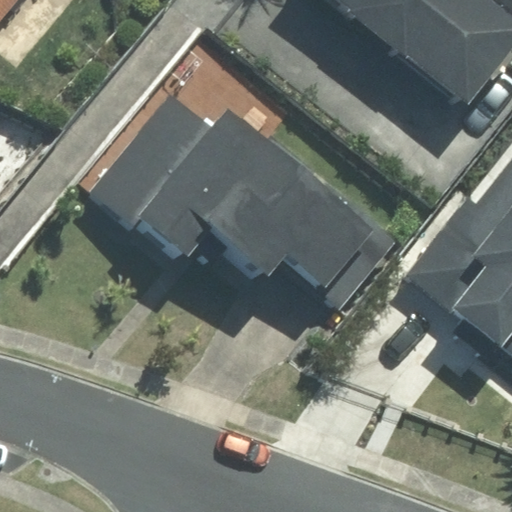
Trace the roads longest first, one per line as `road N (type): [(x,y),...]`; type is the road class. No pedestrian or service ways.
road 1 (residential): [(0,403),(162,461)]
road 2 (residential): [(162,461),(317,511)]
